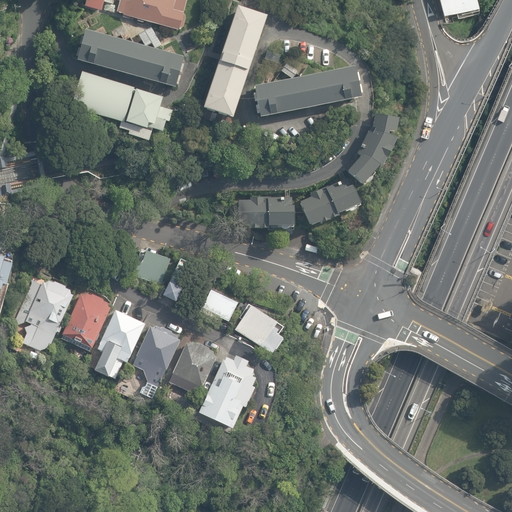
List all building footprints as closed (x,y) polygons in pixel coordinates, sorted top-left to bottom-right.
[(113,3),(113,0),(86,0),(85,5),(101,9),(104,1),(113,3)] [(124,14),(179,29),(179,28),(181,28),(183,26),(184,24),(185,21),(185,17),(185,16),(185,14),(185,13),(184,13),(186,0),(119,0),(120,0),(117,11),(124,13),(124,14)] [(438,0),(442,16),(454,13),(456,18),(478,13),(474,0),(438,0)] [(231,122),(265,20),(235,10),(200,112),(231,122)] [(85,30),(83,29),(75,58),(175,87),(182,60),(182,58),(178,56),(93,32),(85,30)] [(264,60),(278,64),(281,55),(267,51),(264,60)] [(511,70),(511,69),(490,73),(485,82),(508,79),(511,70)] [(258,120),(359,101),(353,70),(252,88),(258,120)] [(173,110),(160,106),(163,97),(136,89),(135,90),(134,89),(135,88),(82,71),(71,107),(121,123),(119,129),(129,132),(129,135),(148,141),(152,129),(163,132),(166,121),(169,122),(173,110)] [(394,135),(397,121),(374,115),(371,129),(374,130),(372,134),(368,132),(356,155),(359,158),(346,173),(361,187),(362,186),(363,187),(366,184),(367,184),(369,184),(370,183),(371,182),(372,181),(372,179),(372,178),(374,175),(373,174),(379,168),(380,169),(385,160),(391,150),(390,150),(394,141),(386,137),(387,134),(394,135)] [(360,206),(360,205),(351,187),(348,188),(347,189),(343,181),(327,189),(327,188),(308,196),(310,199),(298,204),(309,229),(317,225),(319,226),(338,218),(338,216),(344,213),(345,213),(348,212),(349,213),(351,213),(352,213),(354,213),(355,212),(356,210),(357,209),(357,208),(359,207),(360,206)] [(10,185),(2,186),(3,197),(12,196),(10,185)] [(293,229),(294,229),(293,208),(291,208),(291,199),(287,199),(270,199),(270,198),(261,199),(249,199),(249,202),(237,202),(237,229),(247,229),(247,231),(266,231),(266,229),(291,229),(291,231),(293,231),(293,229)] [(174,259),(141,249),(132,275),(161,285),(167,269),(170,270),(174,259)] [(0,293),(3,283),(7,284),(13,263),(3,260),(5,256),(0,255),(0,293)] [(206,269),(180,257),(162,295),(175,301),(188,273),(201,279),(206,269)] [(49,343),(51,344),(73,295),(71,294),(70,289),(65,287),(65,286),(54,281),(53,282),(48,280),(45,284),(43,283),(37,297),(30,294),(25,306),(22,306),(15,322),(21,324),(26,322),(31,324),(31,325),(25,327),(27,333),(22,343),(40,351),(47,348),(49,343)] [(146,295),(125,287),(117,307),(138,315),(146,295)] [(218,316),(228,321),(237,301),(210,288),(199,311),(217,320),(218,316)] [(83,295),(81,294),(62,334),(92,348),(111,307),(108,306),(107,302),(103,300),(103,299),(93,294),(91,295),(87,293),(83,295)] [(239,317),(241,319),(235,329),(268,350),(283,325),(250,304),(250,305),(248,303),(239,317)] [(145,323),(115,309),(99,344),(100,344),(97,349),(103,351),(94,369),(108,376),(109,375),(115,378),(123,360),(127,362),(145,323)] [(150,326),(132,365),(143,369),(147,382),(145,386),(142,386),(140,392),(152,398),(159,381),(161,382),(166,370),(180,340),(177,338),(176,335),(172,333),(172,331),(162,327),(160,328),(156,325),(153,327),(150,326)] [(186,343),(169,382),(199,396),(216,356),(214,355),(213,351),(209,349),(209,347),(198,342),(196,343),(192,341),(188,343),(186,343)] [(202,403),(198,412),(233,428),(243,406),(246,407),(255,387),(252,385),(256,377),(253,376),(254,373),(252,372),(254,369),(246,366),(249,361),(236,355),(234,360),(227,357),(225,360),(223,359),(212,384),(211,383),(202,403)]
